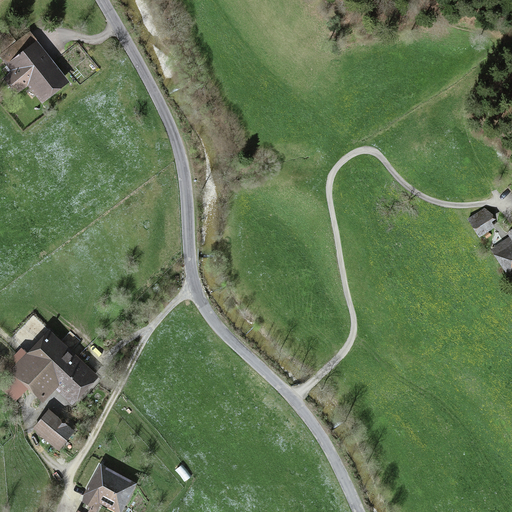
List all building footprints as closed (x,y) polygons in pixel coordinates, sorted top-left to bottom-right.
[(0,55),(12,71),(5,76),(16,90),(29,79),(43,96),(62,81),(25,36),(0,55)] [(468,219),(479,237),(495,227),(491,222),(496,219),(493,215),(485,208),(468,219)] [(511,228),(506,233),(509,237),(489,250),(511,283),(511,282),(511,228)] [(94,373),(52,333),(16,370),(17,371),(2,386),(16,399),(30,384),(43,396),(58,380),(73,395),(94,373)] [(60,447),(73,430),(48,410),(35,427),(60,447)] [(89,511),(95,511),(103,499),(120,508),(132,486),(103,470),(85,503),(92,507),(89,511)]
